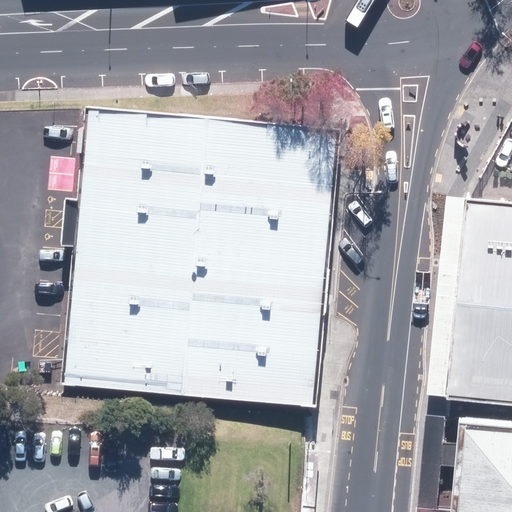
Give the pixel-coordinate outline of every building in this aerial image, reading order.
[(78,215),(77,223),(330,245),(340,120),(89,106),(89,122),(83,122),(81,145),(86,145),(81,200),(78,215)] [(511,204),(459,193),(443,396),(511,402),(511,204)] [(81,200),(65,198),(64,210),(62,227),(61,244),(75,246),(76,231),(77,223),(78,215),(81,200)] [(315,404),(330,245),(77,223),(76,231),(75,246),(72,278),(67,326),(66,340),(62,381),(315,404)] [(511,511),(511,417),(462,413),(453,511),(511,511)] [(0,511),(40,511),(62,498),(70,511),(71,511),(128,475),(91,419),(70,432),(63,420),(28,443),(12,419),(0,426),(0,511)] [(318,444),(308,443),(302,499),(313,500),(318,444)] [(311,511),(313,502),(302,501),(301,511),(311,511)]
